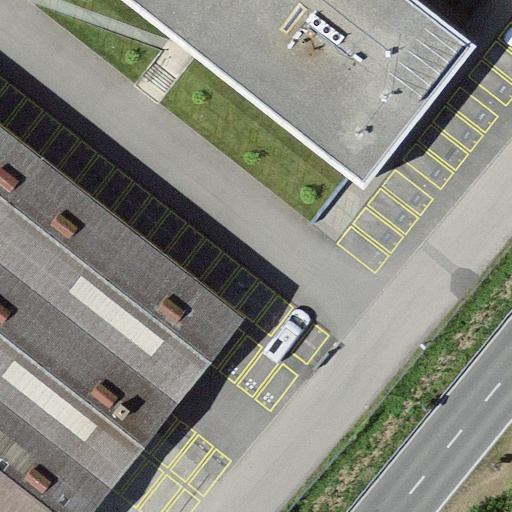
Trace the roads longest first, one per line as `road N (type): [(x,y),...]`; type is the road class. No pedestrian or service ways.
road 1 (unclassified): [(237,511),(511,183)]
road 2 (motorway): [(511,371),(397,511)]
